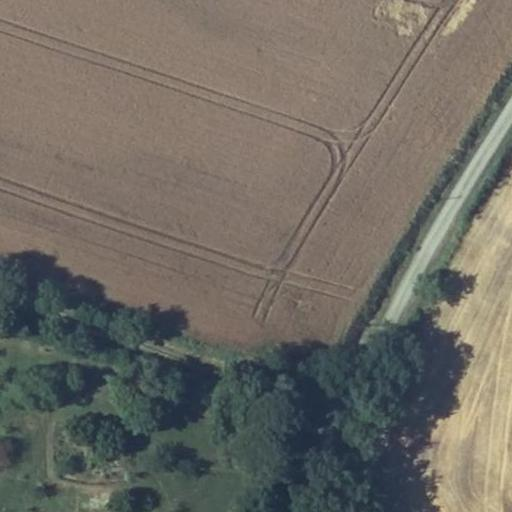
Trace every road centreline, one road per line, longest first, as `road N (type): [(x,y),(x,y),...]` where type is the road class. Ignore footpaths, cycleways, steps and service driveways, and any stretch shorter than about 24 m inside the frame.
road 1 (unclassified): [(299,511),(442,225),(511,108)]
road 2 (track): [(345,409),(0,293)]
